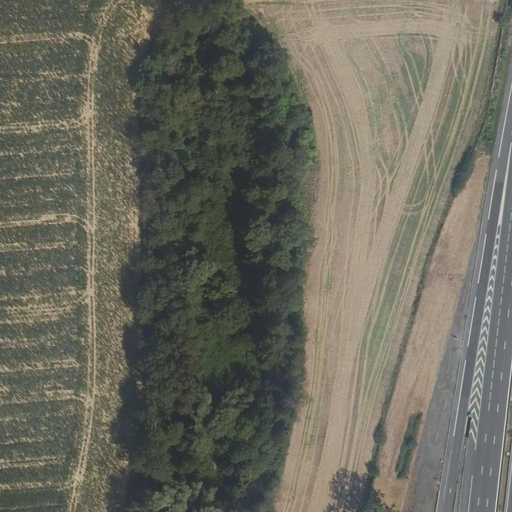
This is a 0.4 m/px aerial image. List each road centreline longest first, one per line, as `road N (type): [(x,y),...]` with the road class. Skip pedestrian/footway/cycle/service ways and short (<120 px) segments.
road 1 (motorway): [(511,156),(490,222),(446,511)]
road 2 (motorway): [(511,259),(482,511)]
